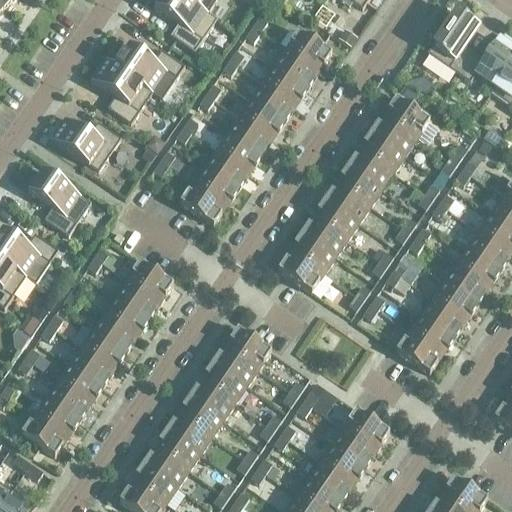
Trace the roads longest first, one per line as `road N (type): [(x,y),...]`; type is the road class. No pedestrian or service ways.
road 1 (residential): [(68,511),(418,0)]
road 2 (residential): [(385,511),(511,326)]
road 3 (residential): [(0,155),(110,0)]
